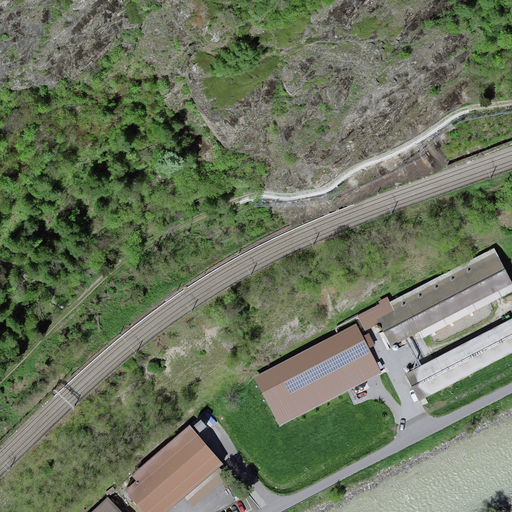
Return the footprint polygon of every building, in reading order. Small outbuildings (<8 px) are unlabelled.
[(377,315),(392,345),(509,284),(494,255),(377,315)] [(423,405),(511,359),(511,310),(404,366),(423,405)] [(280,425),(379,373),(357,330),(258,383),(280,425)] [(371,333),(365,335),(371,348),(376,346),(371,333)] [(166,511),(198,485),(221,464),(188,428),(133,476),(139,482),(126,494),(141,511),(166,511)] [(120,511),(107,499),(93,511),(120,511)]
